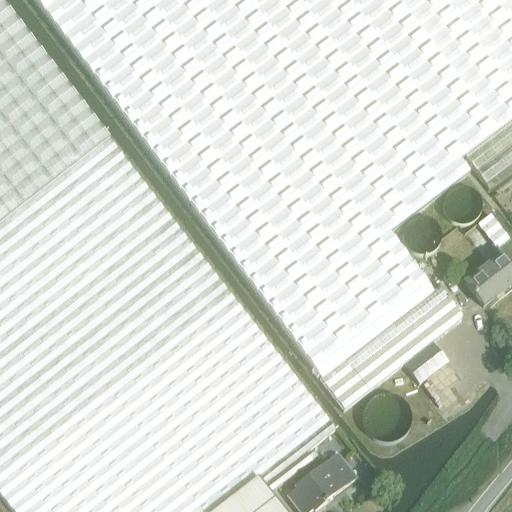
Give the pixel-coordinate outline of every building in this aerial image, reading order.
[(511,0),(31,0),(92,81),(320,383),(433,296),(388,237),(468,177),(459,165),(465,160),(511,124),(511,0)] [(0,500),(9,511),(217,511),(257,481),(269,497),(304,470),(312,463),(306,455),(334,434),(327,426),(125,163),(0,4),(0,500)] [(511,124),(465,160),(489,193),(511,175),(511,124)] [(469,235),(489,257),(510,239),(491,216),(469,235)] [(483,309),(511,286),(511,272),(502,259),(465,287),(483,309)] [(433,296),(320,383),(344,415),(462,324),(461,320),(440,291),(433,296)] [(418,387),(446,366),(432,347),(404,369),(418,387)] [(412,424),(412,423),(411,414),(409,410),(406,406),(402,403),(397,400),(389,398),(383,398),(378,399),(375,401),(370,405),(366,409),(364,413),(363,417),(362,423),(362,428),(364,433),(369,440),(376,446),(382,448),(385,448),(391,448),(396,447),(400,445),(404,442),(408,438),(410,433),(412,428),(412,424)] [(330,499),(354,480),(336,457),(296,489),(297,492),(285,501),(293,511),(318,511),(332,501),(330,499)] [(359,485),(366,494),(375,488),(367,478),(359,485)] [(257,481),(217,511),(280,511),(269,497),(257,481)]
